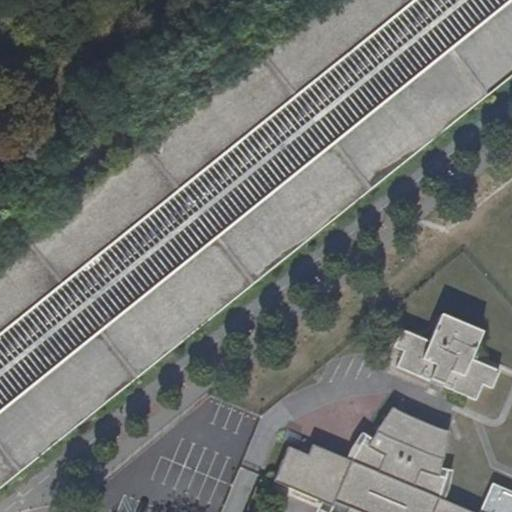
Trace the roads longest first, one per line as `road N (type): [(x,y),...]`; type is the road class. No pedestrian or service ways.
road 1 (motorway): [(0,419),(511,6)]
road 2 (motorway): [(399,0),(0,322)]
